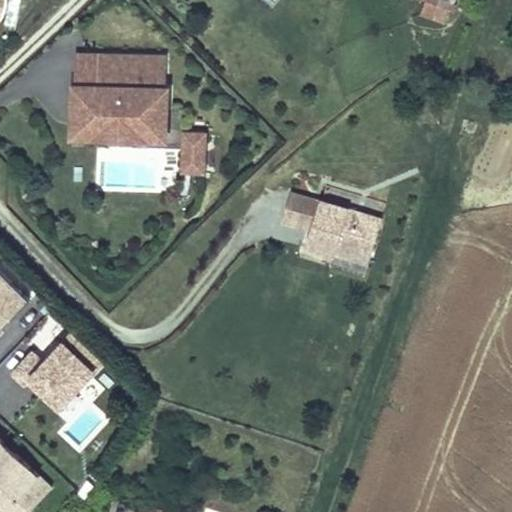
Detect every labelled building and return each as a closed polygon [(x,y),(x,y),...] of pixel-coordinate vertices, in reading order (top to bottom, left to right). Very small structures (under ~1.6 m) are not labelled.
[(425,0),(421,14),(449,23),(454,8),(465,11),(468,0),(425,0)] [(76,49),(75,77),(72,77),(70,134),(170,138),(172,81),(168,81),(169,52),(76,49)] [(207,172),(209,129),(184,128),(182,171),(207,172)] [(311,230),(321,197),(292,189),(282,221),(311,230)] [(384,214),(321,196),(321,197),(311,230),(307,245),(336,253),(337,248),(371,257),(384,214)] [(337,248),(336,253),(369,263),(371,257),(337,248)] [(30,296),(1,267),(0,268),(0,322),(2,324),(30,296)] [(26,384),(29,381),(59,409),(99,367),(65,335),(44,357),(34,347),(12,370),(26,384)] [(0,511),(27,511),(53,486),(0,435),(0,511)]
